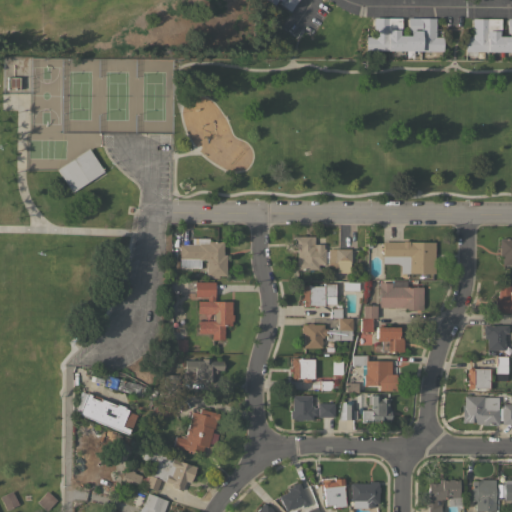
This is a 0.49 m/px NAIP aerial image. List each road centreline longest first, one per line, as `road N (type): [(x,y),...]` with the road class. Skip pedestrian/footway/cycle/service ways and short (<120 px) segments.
road 1 (residential): [(511,214),(149,210)]
road 2 (residential): [(208,511),(253,447),(252,377),(268,316),(253,211)]
road 3 (residential): [(511,446),(253,447)]
road 4 (residential): [(423,446),(427,389),(462,293),(465,214)]
road 5 (residential): [(511,6),(353,0)]
